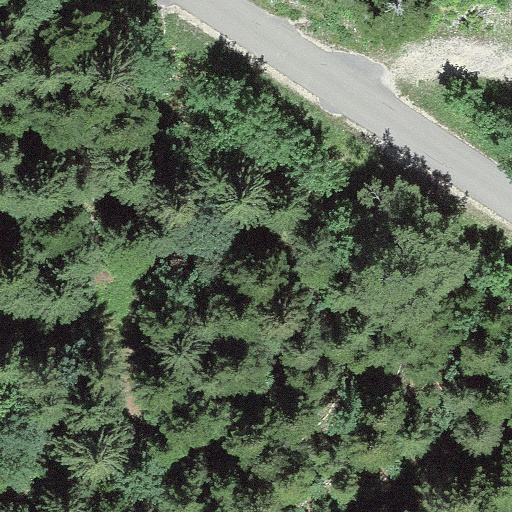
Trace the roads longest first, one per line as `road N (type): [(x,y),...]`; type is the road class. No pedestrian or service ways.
road 1 (unclassified): [(209,0),(511,196)]
road 2 (track): [(511,68),(448,57),(327,77)]
